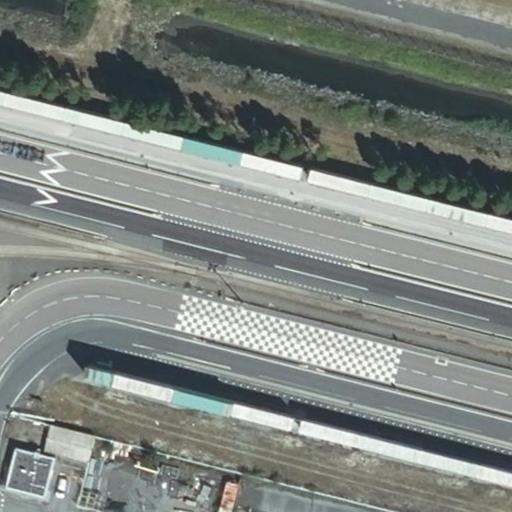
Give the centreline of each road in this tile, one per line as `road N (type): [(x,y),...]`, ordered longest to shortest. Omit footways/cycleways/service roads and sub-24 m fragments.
road 1 (unclassified): [(0,407),(36,354),(73,336),(115,330),(511,429)]
road 2 (unclassified): [(511,397),(104,295),(53,303),(0,337)]
road 3 (unclassified): [(0,190),(511,320)]
road 4 (unclassified): [(511,282),(0,152)]
